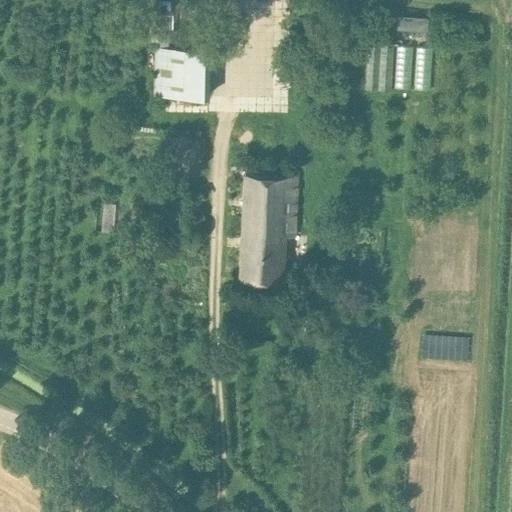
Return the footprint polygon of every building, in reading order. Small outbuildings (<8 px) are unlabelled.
[(149,0),(148,41),(159,41),(160,41),(161,14),(161,1),(149,0)] [(395,15),(394,29),(428,31),(429,17),(395,15)] [(170,28),(169,41),(170,41),(209,42),(209,29),(173,28),(170,28)] [(433,88),(434,44),(374,42),(372,86),(433,88)] [(213,97),(213,47),(156,46),(155,96),(213,97)] [(245,173),(242,225),(256,226),(255,240),(261,241),(259,277),(282,278),(284,235),(294,235),(297,175),(245,173)] [(167,237),(197,239),(199,200),(170,198),(167,237)] [(105,201),(104,229),(116,230),(117,202),(105,201)] [(242,225),(240,276),(259,277),(261,241),(255,240),(256,226),(242,225)] [(425,334),(425,358),(472,359),(472,335),(425,334)]
